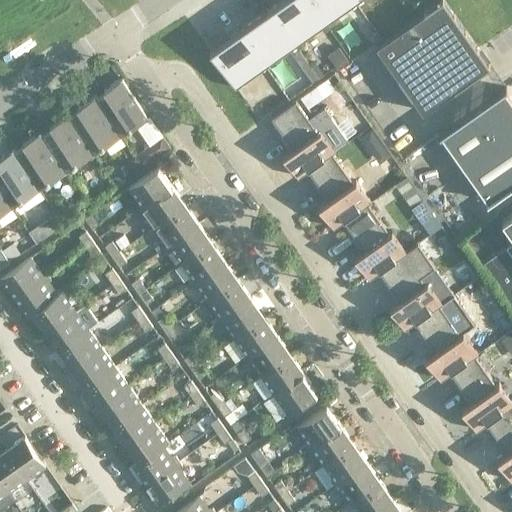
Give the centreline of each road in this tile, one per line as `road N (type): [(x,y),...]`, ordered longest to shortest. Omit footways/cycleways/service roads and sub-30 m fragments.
road 1 (residential): [(493,511),(186,78),(166,75),(151,86)]
road 2 (residential): [(449,511),(151,86)]
road 3 (residential): [(127,511),(0,331)]
road 4 (residential): [(114,31),(0,102)]
